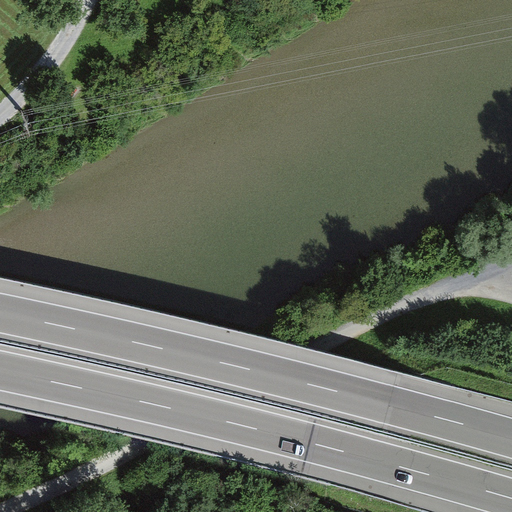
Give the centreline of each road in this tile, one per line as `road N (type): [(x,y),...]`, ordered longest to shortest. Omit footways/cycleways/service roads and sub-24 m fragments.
road 1 (track): [(511,258),(293,361),(5,511)]
road 2 (motorway): [(0,372),(511,499)]
road 3 (motorway): [(511,437),(0,312)]
road 4 (track): [(0,114),(44,72),(85,0)]
